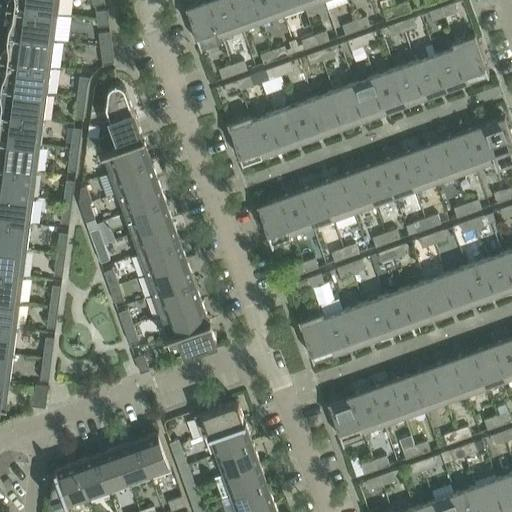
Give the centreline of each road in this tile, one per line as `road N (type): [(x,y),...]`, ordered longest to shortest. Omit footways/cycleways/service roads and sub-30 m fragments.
road 1 (residential): [(268,340),(153,0)]
road 2 (residential): [(268,340),(41,425)]
road 3 (residential): [(330,511),(268,340)]
